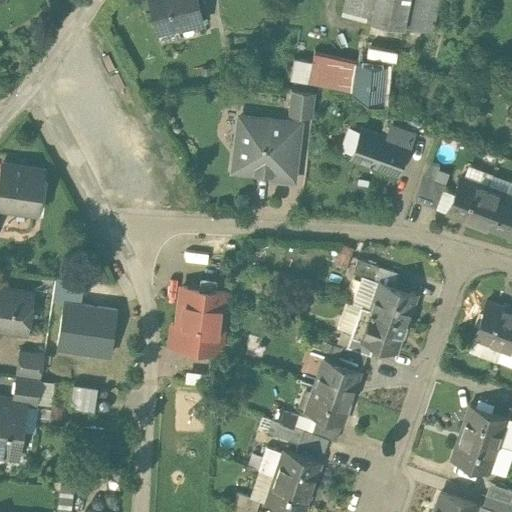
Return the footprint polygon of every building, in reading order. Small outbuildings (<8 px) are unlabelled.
[(149,0),(156,26),(174,22),(175,26),(203,19),(197,0),(149,0)] [(407,0),(344,0),(342,12),(402,24),(407,0)] [(329,54),(314,51),(316,44),(315,44),(311,60),(308,80),(324,84),(329,54)] [(356,58),(329,54),(324,84),(353,90),(356,58)] [(311,60),(293,57),(290,77),(308,80),(311,60)] [(386,63),(357,60),(357,58),(356,58),(353,90),(352,93),(382,105),(386,63)] [(315,90),(291,87),(288,111),(312,114),(315,90)] [(299,121),(239,114),(233,168),(263,171),(263,165),(273,167),(272,179),(292,181),(299,121)] [(413,133),(391,124),(386,136),(406,143),(406,144),(409,145),(413,133)] [(386,136),(361,127),(351,155),(396,171),(406,144),(406,143),(386,136)] [(38,167),(14,164),(14,160),(4,159),(4,162),(2,162),(0,177),(0,207),(36,213),(42,173),(38,167)] [(439,164),(427,159),(421,174),(434,179),(439,164)] [(434,179),(421,174),(412,198),(424,203),(433,180),(434,179)] [(488,187),(461,176),(454,193),(444,189),(437,207),(474,221),(488,187)] [(445,185),(433,180),(424,203),(437,207),(444,189),(445,185)] [(511,222),(511,195),(488,187),(474,221),(508,234),(511,222)] [(378,266),(358,258),(353,272),(374,279),(378,266)] [(413,291),(377,279),(367,306),(404,319),(413,291)] [(32,292),(0,287),(0,327),(27,332),(32,292)] [(226,292),(182,288),(178,325),(172,324),(169,345),(219,350),(226,292)] [(511,313),(511,309),(487,300),(473,335),(500,346),(511,313)] [(61,304),(61,348),(113,349),(114,305),(61,304)] [(404,319),(367,306),(367,307),(361,304),(350,334),(374,342),(393,349),(399,332),(400,331),(401,330),(404,322),(404,320),(403,319),(404,319)] [(511,313),(500,346),(504,347),(499,359),(511,363),(511,313)] [(374,342),(350,334),(346,345),(366,352),(370,353),(374,342)] [(346,345),(343,344),(339,357),(361,365),(366,352),(346,345)] [(43,353),(19,349),(16,373),(40,376),(43,353)] [(360,370),(324,358),(315,384),(351,396),(360,370)] [(96,386),(74,383),(71,402),(93,405),(96,386)] [(351,396),(315,384),(306,411),(341,423),(351,396)] [(25,400),(0,396),(0,453),(17,456),(25,400)] [(506,416),(471,403),(461,430),(497,442),(506,416)] [(339,428),(317,420),(313,431),(336,439),(339,428)] [(497,442),(461,430),(452,456),(488,469),(497,442)] [(321,459),(285,446),(275,474),(311,486),(321,459)] [(301,511),(311,486),(275,474),(266,499),(300,511),(301,511)] [(511,489),(511,488),(489,481),(486,493),(508,501),(511,489)] [(58,511),(74,511),(75,483),(60,483),(58,511)] [(260,498),(237,490),(233,502),(256,509),(260,498)] [(472,511),(476,503),(440,490),(432,511),(472,511)] [(508,501),(486,493),(482,504),(504,511),(508,501)]
